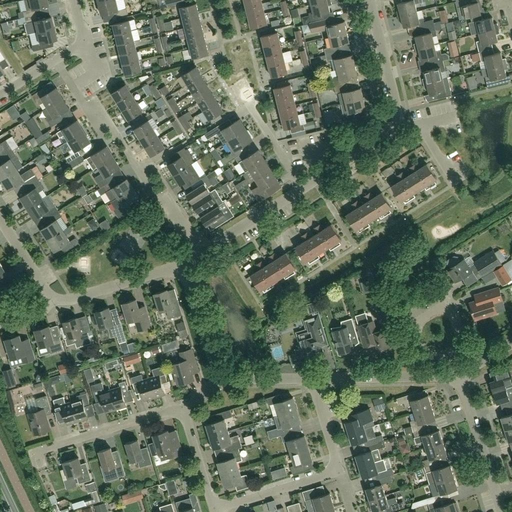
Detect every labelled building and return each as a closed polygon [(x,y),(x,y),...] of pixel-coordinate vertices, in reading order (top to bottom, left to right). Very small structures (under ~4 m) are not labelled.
[(18,19),(20,18),(35,14),(34,9),(47,5),(46,0),(23,0),(26,11),(17,13),(18,19)] [(115,0),(111,0),(98,3),(101,14),(115,11),(116,17),(128,14),(126,8),(118,10),(115,0)] [(313,12),(309,13),(311,23),(325,20),(323,14),(330,12),(328,5),(331,5),(330,0),(329,0),(311,4),(313,12)] [(403,0),(404,2),(397,3),(399,10),(396,11),(397,16),(417,11),(415,4),(419,3),(418,0),(403,0)] [(471,3),(470,0),(461,0),(456,1),(460,19),(470,17),(484,13),(483,8),(482,8),(480,1),(478,2),(471,3)] [(262,3),(246,7),(248,17),(265,13),(262,3)] [(183,18),(199,14),(196,4),(180,8),(183,18)] [(430,15),(425,8),(420,12),(426,19),(430,15)] [(419,19),(417,11),(397,16),(399,21),(402,20),(403,27),(419,23),(420,29),(434,25),(432,20),(424,22),(423,18),(419,19)] [(265,13),(248,17),(251,28),(267,23),(265,13)] [(484,13),(470,17),(472,27),(477,25),(479,33),(498,28),(497,23),(494,24),(492,17),(486,19),(484,13)] [(35,14),(20,18),(21,24),(26,23),(29,34),(36,33),(53,28),(50,17),(37,20),(35,14)] [(201,24),(199,14),(183,18),(185,28),(201,24)] [(113,24),(115,35),(131,31),(129,20),(113,24)] [(329,36),(346,32),(344,21),(326,25),(325,20),(311,23),(313,31),(321,29),(322,31),(328,30),(329,36)] [(1,23),(0,23),(3,33),(4,33),(9,31),(6,22),(1,23)] [(204,34),(201,24),(185,28),(187,38),(204,34)] [(421,35),(413,37),(414,44),(413,44),(414,49),(434,44),(432,36),(436,35),(434,25),(420,29),(421,35)] [(56,39),(53,28),(36,33),(38,44),(31,46),(32,51),(44,48),(42,43),(56,39)] [(498,28),(479,33),(481,41),(476,42),(478,52),(493,48),(491,43),(498,41),(496,34),(499,33),(498,28)] [(115,35),(118,45),(134,41),(131,31),(115,35)] [(327,48),(324,49),(325,55),(339,51),(338,45),(349,43),(346,32),(329,36),(324,37),(327,48)] [(263,47),(280,43),(277,33),(261,37),(263,47)] [(206,44),(204,34),(187,38),(190,48),(206,44)] [(118,45),(120,55),(136,51),(134,41),(118,45)] [(280,43),(263,47),(266,57),(282,53),(280,43)] [(209,54),(206,44),(190,48),(192,58),(209,54)] [(434,44),(414,49),(416,55),(417,54),(419,61),(421,60),(422,65),(443,61),(444,60),(448,59),(449,59),(448,55),(445,53),(441,54),(440,51),(440,50),(436,51),(434,45),(434,44)] [(493,48),(478,52),(481,62),(485,61),(487,68),(507,63),(506,59),(502,60),(500,52),(494,54),(493,48)] [(120,55),(123,65),(139,61),(136,51),(120,55)] [(339,51),(325,55),(327,61),(334,59),(337,69),(354,65),(352,54),(341,57),(339,51)] [(282,53),(266,57),(268,67),(285,63),(282,53)] [(473,61),(480,60),(479,53),(472,55),(473,61)] [(455,66),(453,59),(447,60),(449,68),(455,66)] [(139,61),(123,65),(125,75),(141,71),(139,61)] [(425,78),(422,79),(423,84),(443,79),(441,71),(445,70),(443,61),(422,65),(425,78)] [(285,63),(268,67),(271,77),(287,73),(285,63)] [(483,77),(485,77),(487,87),(501,83),(500,78),(506,76),(505,69),(508,68),(507,63),(487,68),(481,69),(483,77)] [(334,77),(332,80),(333,88),(347,84),(346,78),(357,76),(354,65),(337,69),(338,75),(334,77)] [(187,84),(201,76),(196,67),(182,75),(187,84)] [(155,80),(152,75),(145,79),(148,84),(155,80)] [(201,76),(187,84),(192,93),(207,85),(201,76)] [(447,78),(443,79),(423,84),(425,89),(428,88),(430,95),(436,94),(437,99),(451,95),(447,78)] [(154,84),(149,87),(152,92),(157,89),(154,84)] [(293,95),(290,84),(274,88),(276,99),(293,95)] [(347,84),(333,88),(335,94),(338,93),(340,104),(363,99),(360,88),(349,90),(347,84)] [(111,93),(117,102),(131,93),(126,85),(111,93)] [(166,85),(160,89),(164,96),(170,92),(166,85)] [(207,85),(192,93),(198,102),(212,93),(207,85)] [(43,102),(47,108),(62,98),(56,88),(46,94),(43,89),(31,96),(37,106),(43,102)] [(157,89),(152,92),(157,99),(162,96),(157,89)] [(117,102),(122,111),(137,102),(131,93),(117,102)] [(212,93),(198,102),(203,111),(217,102),(212,93)] [(293,95),(276,99),(279,109),(295,105),(293,95)] [(177,103),(173,97),(167,101),(170,106),(177,103)] [(62,98),(47,108),(51,114),(46,117),(46,119),(51,127),(62,120),(59,115),(69,109),(62,98)] [(340,104),(343,115),(340,115),(342,121),(356,118),(354,112),(365,109),(363,99),(340,104)] [(137,102),(122,111),(128,120),(142,111),(137,102)] [(217,102),(203,111),(208,120),(223,111),(217,102)] [(181,109),(177,103),(170,106),(175,113),(181,109)] [(162,107),(165,111),(164,111),(168,118),(173,115),(169,108),(166,104),(162,107)] [(295,105),(279,109),(281,119),(298,115),(295,105)] [(184,115),(178,118),(181,124),(187,120),(184,115)] [(298,115),(281,119),(284,129),(300,125),(298,115)] [(222,130),(229,140),(245,130),(239,119),(222,130)] [(76,120),(56,133),(63,144),(68,141),(83,131),(76,120)] [(180,125),(176,120),(171,123),(175,128),(180,125)] [(187,120),(181,124),(186,131),(192,127),(187,120)] [(134,130),(139,139),(154,130),(148,121),(134,130)] [(184,132),(180,125),(175,128),(179,135),(184,132)] [(208,140),(221,131),(218,126),(205,135),(208,140)] [(139,139),(145,147),(159,138),(154,130),(139,139)] [(246,131),(245,130),(229,140),(225,142),(232,153),(234,151),(235,150),(252,140),(251,139),(252,139),(253,137),(248,131),(247,130),(246,131)] [(52,137),(49,131),(36,139),(39,144),(52,137)] [(83,131),(68,141),(72,147),(67,150),(69,154),(64,158),(68,163),(80,155),(77,150),(90,142),(83,131)] [(17,136),(11,139),(16,150),(22,147),(17,136)] [(34,137),(30,140),(34,147),(38,144),(34,137)] [(159,138),(145,147),(150,156),(165,147),(159,138)] [(5,140),(0,143),(0,157),(12,151),(9,145),(5,140)] [(168,166),(174,175),(187,167),(191,164),(194,162),(191,157),(194,155),(188,145),(181,149),(169,157),(172,163),(168,166)] [(86,159),(89,164),(93,170),(113,157),(106,146),(86,159)] [(237,156),(235,158),(238,163),(239,162),(245,172),(249,170),(265,160),(258,150),(248,156),(245,151),(237,156)] [(12,151),(0,157),(0,158),(3,164),(0,165),(0,177),(1,179),(16,170),(13,164),(18,161),(15,156),(12,151)] [(234,151),(232,153),(220,160),(217,162),(221,167),(224,165),(235,158),(237,156),(234,151)] [(36,159),(40,165),(47,160),(43,155),(36,159)] [(80,155),(68,163),(71,169),(84,161),(80,155)] [(113,157),(93,170),(98,167),(102,173),(97,176),(99,181),(96,182),(100,188),(104,185),(114,179),(111,174),(120,168),(113,157)] [(265,160),(249,170),(255,180),(271,170),(265,160)] [(187,167),(174,175),(180,186),(185,182),(188,187),(201,179),(206,176),(205,174),(200,177),(191,164),(187,167)] [(415,197),(413,194),(424,187),(426,190),(436,183),(434,180),(436,179),(427,164),(418,169),(415,165),(410,168),(413,173),(405,177),(402,173),(397,176),(400,181),(391,186),(401,201),(403,200),(405,203),(415,197)] [(42,165),(37,167),(42,179),(47,177),(42,165)] [(30,170),(20,176),(16,170),(1,179),(8,190),(21,182),(25,187),(38,180),(34,174),(33,175),(30,170)] [(230,172),(233,180),(238,178),(234,170),(230,172)] [(271,170),(255,180),(258,186),(250,190),(258,202),(281,187),(276,181),(277,180),(271,170)] [(217,175),(214,171),(206,176),(201,179),(204,184),(186,195),(192,204),(210,193),(207,188),(212,185),(209,181),(217,175)] [(106,194),(111,202),(132,188),(127,179),(117,185),(114,179),(104,185),(109,193),(106,194)] [(38,180),(25,187),(28,192),(20,198),(27,208),(42,199),(38,192),(43,189),(38,180)] [(246,186),(243,181),(235,186),(238,191),(246,186)] [(132,188),(111,202),(117,211),(115,212),(118,218),(132,209),(129,203),(138,198),(132,188)] [(215,189),(210,193),(192,204),(198,213),(216,202),(218,206),(224,203),(219,195),(215,189)] [(364,196),(367,201),(360,206),(357,201),(352,204),(355,209),(346,215),(356,230),(358,229),(360,232),(370,225),(368,222),(379,215),(381,218),(391,212),(389,209),(391,208),(382,192),(373,198),(370,193),(364,196)] [(241,200),(237,194),(228,200),(232,206),(241,200)] [(48,196),(42,199),(27,208),(34,219),(42,214),(46,220),(58,212),(48,196)] [(217,220),(220,225),(233,217),(224,202),(224,203),(218,206),(219,206),(200,218),(206,227),(217,220)] [(58,212),(46,220),(49,224),(40,230),(47,241),(68,228),(63,231),(56,220),(61,217),(58,212)] [(314,228),(317,233),(310,238),(307,233),(301,236),(305,241),(296,246),(305,262),(307,261),(309,264),(319,257),(317,254),(328,247),(330,250),(341,244),(339,241),(341,240),(331,224),(322,230),(319,225),(314,228)] [(68,228),(47,241),(54,252),(63,246),(66,251),(78,244),(75,238),(69,242),(65,235),(71,232),(68,228)] [(448,263),(451,268),(448,270),(455,282),(462,278),(468,287),(478,280),(478,279),(483,276),(484,277),(502,266),(493,251),(475,262),(476,263),(471,266),(470,265),(467,267),(463,260),(461,262),(458,257),(455,257),(449,260),(448,263)] [(272,283),(283,276),(285,279),(295,273),(293,269),(295,268),(286,253),(277,259),(274,253),(269,257),(272,262),(264,267),(261,261),(256,265),(259,270),(251,275),(260,290),(262,289),(264,292),(274,286),(272,283)] [(511,259),(504,265),(494,271),(502,286),(511,279),(511,278),(511,279),(511,278),(511,259)] [(364,294),(376,290),(373,279),(360,283),(364,294)] [(476,320),(496,314),(493,304),(503,301),(499,288),(475,296),(477,301),(470,303),(476,320)] [(182,315),(177,300),(170,302),(166,290),(154,294),(159,311),(165,310),(167,318),(174,316),(174,317),(182,315)] [(137,332),(150,327),(144,307),(138,309),(135,300),(122,304),(128,322),(134,320),(137,332)] [(309,313),(318,310),(315,302),(307,305),(309,313)] [(110,338),(117,336),(119,343),(126,341),(119,320),(112,322),(108,308),(95,313),(95,315),(92,316),(94,325),(98,324),(100,329),(107,327),(110,338)] [(306,329),(296,332),(301,349),(296,350),(298,358),(322,351),(321,348),(328,346),(324,335),(318,313),(303,318),(306,329)] [(373,321),(369,323),(366,313),(355,316),(363,341),(365,348),(374,345),(377,353),(378,352),(380,353),(383,352),(384,350),(391,348),(385,329),(376,332),(373,321)] [(86,329),(80,331),(76,318),(63,323),(68,338),(75,336),(79,347),(90,343),(86,329)] [(336,342),(334,344),(338,348),(340,354),(342,354),(347,355),(347,352),(355,350),(350,334),(356,332),(357,334),(352,318),(341,322),(342,322),(344,321),(346,327),(341,329),(341,327),(331,328),(332,331),(333,331),(336,342)] [(180,338),(189,335),(184,321),(176,324),(180,338)] [(46,345),(49,355),(63,350),(59,337),(52,339),(49,327),(34,332),(39,348),(46,345)] [(8,337),(9,339),(5,340),(11,359),(21,356),(23,363),(35,359),(31,347),(24,349),(20,335),(16,337),(15,335),(8,337)] [(124,343),(128,353),(134,351),(129,340),(124,343)] [(178,384),(180,384),(182,385),(186,383),(187,382),(193,380),(192,374),(198,372),(191,349),(180,353),(182,362),(172,365),(178,384)] [(141,361),(139,358),(138,353),(130,355),(125,357),(124,357),(126,365),(141,361)] [(99,360),(97,354),(90,357),(92,363),(99,360)] [(69,362),(58,365),(61,374),(71,371),(69,362)] [(489,375),(491,382),(489,382),(493,393),(506,389),(511,387),(511,374),(507,363),(489,375)] [(152,369),(154,376),(148,378),(154,398),(165,395),(161,384),(167,382),(163,370),(162,366),(152,369)] [(17,384),(12,368),(3,371),(8,387),(9,386),(10,389),(16,387),(16,384),(17,384)] [(141,375),(131,378),(135,392),(140,390),(143,401),(154,398),(148,378),(143,380),(141,375)] [(119,383),(119,387),(109,390),(115,410),(126,406),(123,396),(128,394),(124,382),(124,381),(119,383)] [(36,391),(44,389),(42,382),(34,385),(36,391)] [(115,410),(109,390),(104,392),(101,383),(90,386),(96,404),(101,402),(105,413),(115,410)] [(511,387),(506,389),(493,393),(496,404),(508,401),(510,408),(511,408),(511,407),(511,387)] [(77,400),(70,402),(77,422),(87,418),(84,407),(89,406),(86,393),(76,396),(77,400)] [(398,405),(403,403),(405,408),(412,405),(414,413),(432,407),(428,395),(417,399),(415,393),(396,399),(398,405)] [(279,416),(296,410),(292,398),(280,402),(278,395),(266,399),(268,406),(275,403),(279,416)] [(38,410),(27,414),(34,435),(49,430),(44,416),(51,414),(45,396),(35,399),(38,410)] [(66,425),(77,422),(70,402),(65,403),(63,397),(52,401),(53,403),(57,416),(60,424),(65,423),(66,425)] [(382,397),(373,400),(375,408),(385,405),(382,397)] [(411,426),(413,432),(426,428),(424,422),(435,419),(432,407),(414,413),(416,420),(410,421),(412,426),(411,426)] [(511,407),(511,408),(511,411),(511,414),(508,416),(501,418),(505,430),(511,427),(511,407)] [(345,423),(348,434),(364,429),(372,426),(374,426),(373,420),(369,409),(355,413),(347,416),(348,422),(345,423)] [(210,437),(227,431),(224,419),(232,417),(230,410),(215,414),(217,421),(206,424),(210,437)] [(269,439),(280,436),(290,433),(288,426),(300,423),(296,410),(279,416),(274,417),(278,429),(267,432),(269,439)] [(423,441),(425,447),(443,442),(439,430),(428,434),(426,428),(413,432),(415,438),(414,438),(416,444),(423,441)] [(364,429),(348,434),(351,444),(364,441),(366,446),(383,441),(381,435),(374,437),(373,432),(366,434),(364,429)] [(152,456),(159,454),(161,461),(183,455),(175,430),(168,432),(167,431),(153,435),(155,442),(149,444),(152,456)] [(227,431),(210,437),(209,438),(208,439),(211,447),(212,448),(213,448),(213,449),(225,445),(227,452),(238,449),(241,448),(237,435),(229,438),(227,431)] [(292,432),(290,433),(280,436),(282,443),(287,441),(290,454),(307,448),(304,436),(294,439),(292,432)] [(139,468),(151,464),(148,451),(141,453),(137,440),(125,444),(131,462),(137,460),(139,468)] [(383,441),(366,446),(367,452),(355,456),(359,467),(374,462),(371,451),(385,447),(383,441)] [(422,461),(424,467),(437,463),(436,457),(446,453),(443,442),(425,447),(429,459),(422,461)] [(307,448),(290,454),(294,466),(290,467),(292,474),(304,470),(302,464),(311,461),(307,448)] [(110,449),(99,452),(103,465),(101,466),(106,481),(113,479),(125,475),(120,460),(114,461),(111,452),(110,449)] [(227,460),(217,462),(221,475),(238,470),(240,469),(237,462),(241,461),(238,449),(227,452),(225,453),(227,460)] [(68,479),(68,478),(76,476),(78,484),(91,481),(88,471),(82,473),(78,459),(63,463),(65,469),(60,470),(63,481),(68,479)] [(374,462),(359,467),(362,478),(374,474),(376,480),(390,475),(394,474),(392,468),(385,471),(381,460),(374,462)] [(436,482),(454,477),(450,465),(439,468),(437,463),(424,467),(430,484),(436,482)] [(238,470),(221,475),(224,487),(234,484),(236,491),(249,487),(246,475),(240,477),(238,470)] [(390,475),(376,480),(378,486),(366,490),(369,501),(385,496),(381,485),(392,482),(390,475)] [(436,482),(430,484),(435,502),(441,500),(448,498),(447,492),(457,488),(458,488),(454,477),(436,482)] [(88,492),(96,490),(94,483),(86,486),(88,492)] [(313,499),(316,510),(333,505),(329,493),(326,494),(316,497),(314,488),(313,489),(302,492),(305,501),(313,499)] [(97,490),(90,492),(91,495),(94,494),(95,497),(73,504),(74,509),(99,502),(98,502),(101,501),(97,490)] [(178,511),(179,511),(180,511),(200,511),(197,501),(195,493),(189,495),(190,498),(176,502),(178,511)] [(395,498),(386,500),(385,496),(369,501),(367,501),(370,511),(372,511),(385,508),(386,511),(390,511),(404,508),(402,502),(397,504),(395,498)] [(458,511),(456,503),(454,504),(453,502),(443,506),(441,500),(435,502),(428,504),(430,511),(458,511)] [(288,511),(301,511),(298,503),(286,506),(288,511)]
